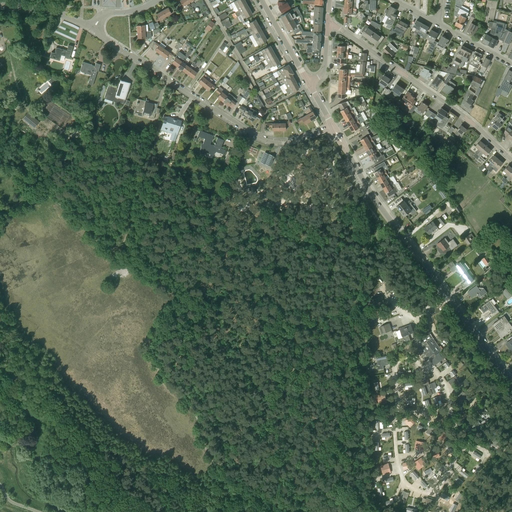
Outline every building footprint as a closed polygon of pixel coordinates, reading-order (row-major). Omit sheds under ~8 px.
[(180,8),(189,3),(187,0),(180,0),(180,1),(182,4),(179,6),(180,8)] [(278,0),(278,5),(279,7),(278,7),(279,9),(278,9),(280,12),(281,11),(283,15),(290,11),(289,9),(290,8),(287,2),(285,3),(285,0),(278,0)] [(461,28),(469,13),(460,9),(465,0),(464,0),(456,0),(455,6),(454,15),(459,18),(455,25),(461,28)] [(238,11),(247,6),(245,1),(236,7),(233,8),(235,12),(238,11)] [(240,15),(250,10),(247,6),(238,11),(235,12),(232,14),(234,18),(238,17),(240,15)] [(390,6),(389,10),(387,9),(386,10),(385,11),(386,13),(387,13),(386,15),(389,16),(385,23),(388,24),(391,26),(392,27),(395,19),(397,15),(394,13),(396,9),(390,6)] [(283,15),(280,17),(284,24),(295,17),(301,14),(297,7),(290,11),(283,15)] [(166,17),(174,12),(173,10),(170,11),(168,8),(162,11),(166,17)] [(243,19),(252,14),(250,10),(240,15),(238,17),(241,22),(243,21),(243,19)] [(166,17),(162,11),(156,14),(158,18),(155,19),(157,22),(166,17)] [(295,17),(284,24),(288,31),(291,29),(293,31),(298,28),(300,31),(302,31),(303,31),(299,24),(296,25),(294,21),(300,18),(301,22),(303,21),(302,18),(303,17),(301,14),(295,17)] [(495,33),(496,30),(495,30),(496,27),(495,27),(496,21),(493,21),(494,20),(490,19),(488,28),(491,29),(490,36),(486,34),(482,42),(488,45),(492,37),(493,38),(494,33),(495,33)] [(242,33),(244,32),(246,31),(249,30),(258,25),(255,20),(249,23),(251,26),(247,28),(248,28),(245,30),(244,29),(238,32),(230,36),(231,39),(242,33)] [(397,26),(395,30),(400,33),(399,36),(401,37),(409,24),(406,22),(405,23),(400,20),(397,26)] [(418,33),(423,24),(417,20),(413,26),(414,27),(412,31),(414,32),(415,31),(418,33)] [(209,31),(214,24),(210,21),(205,28),(209,31)] [(145,32),(144,22),(141,22),(141,25),(137,26),(137,32),(145,32)] [(478,27),(472,23),(467,31),(474,35),(478,27)] [(321,33),(321,25),(314,24),(313,29),(312,29),(312,32),(321,33)] [(369,39),(374,32),(368,28),(369,26),(366,24),(362,30),(365,32),(362,35),(369,39)] [(423,37),(426,33),(429,27),(423,24),(418,33),(417,34),(421,36),(420,36),(423,37)] [(252,35),(261,30),(258,25),(249,30),(252,35)] [(504,42),(507,29),(499,26),(497,32),(499,32),(498,34),(495,33),(494,33),(493,38),(492,37),(488,45),(494,48),(498,39),(504,42)] [(505,54),(511,39),(511,32),(507,30),(507,29),(504,42),(501,52),(505,54)] [(252,42),(264,35),(261,30),(252,35),(249,37),(252,42)] [(432,44),(438,34),(431,30),(427,38),(430,40),(428,43),(431,44),(427,51),(432,54),(435,46),(436,46),(435,46),(432,44)] [(148,31),(145,32),(137,32),(138,38),(142,38),(142,41),(146,41),(145,40),(148,39),(148,31)] [(305,38),(305,40),(320,41),(321,33),(312,32),(303,31),(302,31),(301,35),(313,36),(313,38),(305,38)] [(375,44),(377,41),(380,36),(374,32),(369,39),(375,44)] [(258,45),(267,41),(264,35),(252,42),(255,47),(258,45)] [(444,48),(449,40),(442,36),(439,43),(437,42),(435,46),(436,46),(435,46),(440,49),(439,52),(444,55),(447,49),(444,48)] [(178,50),(186,40),(182,37),(175,48),(178,50)] [(187,65),(188,62),(190,59),(188,58),(196,46),(197,46),(200,42),(196,40),(187,52),(187,53),(185,56),(181,61),(177,67),(182,70),(187,65)] [(320,50),(320,41),(305,40),(295,40),(295,43),(305,44),(305,43),(307,44),(307,43),(312,43),(312,46),(307,46),(306,49),(315,50),(319,50),(320,50)] [(223,51),(227,44),(224,42),(219,48),(223,51)] [(348,52),(348,50),(349,43),(343,42),(343,46),(338,46),(337,52),(348,52)] [(160,54),(164,48),(166,46),(161,43),(159,45),(156,43),(154,45),(157,47),(155,50),(160,54)] [(391,57),(396,51),(389,44),(384,50),(391,57)] [(65,57),(69,59),(73,46),(68,45),(67,50),(56,47),(54,53),(51,52),(50,57),(60,60),(61,55),(65,56),(65,57)] [(457,70),(459,65),(460,66),(461,63),(460,63),(461,61),(461,59),(463,56),(467,48),(462,45),(451,67),(449,66),(445,72),(450,73),(454,74),(455,75),(456,72),(457,70)] [(263,55),(272,50),(270,46),(261,51),(263,55)] [(172,54),(164,48),(160,54),(165,58),(168,55),(171,57),(172,54)] [(468,59),(472,51),(467,48),(463,56),(461,59),(461,61),(460,63),(461,63),(460,66),(463,67),(464,62),(467,62),(468,59)] [(265,60),(275,54),(272,50),(263,55),(265,60)] [(181,61),(185,56),(179,51),(175,56),(176,57),(172,63),(177,67),(181,61)] [(477,70),(480,63),(481,62),(478,61),(481,55),(475,52),(469,64),(470,64),(473,66),(475,67),(474,70),(476,72),(478,70),(477,70)] [(266,65),(268,64),(277,59),(275,54),(265,60),(263,61),(266,65)] [(193,78),(197,73),(194,70),(197,66),(199,67),(202,62),(204,59),(200,57),(195,64),(192,68),(192,69),(188,74),(193,78)] [(484,73),(490,60),(486,58),(482,64),(480,63),(477,70),(478,70),(484,73)] [(270,68),(280,63),(277,59),(268,64),(270,68)] [(375,66),(370,65),(370,62),(367,61),(366,68),(369,69),(369,72),(375,73),(375,66)] [(98,71),(101,65),(96,63),(95,66),(83,62),(80,70),(91,74),(88,84),(93,85),(97,71),(98,71)] [(188,74),(192,69),(192,68),(195,64),(193,62),(190,67),(187,65),(182,70),(188,74)] [(443,71),(446,66),(442,63),(438,70),(441,71),(443,71)] [(281,74),(291,69),(288,65),(276,72),(279,76),(280,76),(282,75),(281,74)] [(433,76),(437,70),(436,70),(433,69),(430,68),(429,71),(424,68),(420,74),(427,79),(431,74),(433,76)] [(282,80),(291,75),(293,74),(291,69),(281,74),(282,75),(280,76),(282,80)] [(444,77),(440,74),(441,71),(438,70),(437,70),(433,76),(436,77),(432,83),(437,86),(444,77)] [(506,97),(511,85),(509,84),(511,78),(511,71),(509,70),(499,88),(500,89),(498,93),(506,97)] [(204,78),(207,75),(205,74),(198,82),(203,86),(208,81),(204,78)] [(390,79),(388,78),(389,77),(385,74),(380,82),(386,86),(388,83),(388,82),(390,79)] [(285,85),(294,79),(291,75),(282,80),(285,85)] [(481,89),(485,81),(475,76),(471,83),(478,87),(481,89)] [(225,84),(229,80),(225,77),(219,85),(221,86),(224,83),(225,84)] [(287,89),(296,84),(296,83),(294,79),(285,85),(287,89)] [(123,105),(130,83),(120,80),(117,92),(107,89),(104,99),(123,105)] [(449,95),(455,86),(456,85),(450,80),(449,80),(449,81),(442,90),(449,95)] [(215,87),(208,81),(203,86),(208,90),(211,87),(214,89),(215,87)] [(288,95),(298,89),(297,87),(298,87),(296,84),(287,89),(285,90),(288,95)] [(399,95),(404,89),(397,84),(392,90),(394,92),(393,93),(396,96),(398,94),(399,95)] [(222,102),(226,96),(221,92),(223,90),(219,87),(216,91),(219,94),(217,97),(222,102)] [(349,88),(339,87),(338,93),(339,93),(339,98),(345,98),(345,93),(346,90),(349,90),(349,88)] [(246,100),(251,91),(248,89),(247,90),(245,93),(242,97),(242,98),(246,100)] [(471,99),(475,94),(469,89),(464,100),(466,102),(464,105),(469,109),(471,105),(471,104),(474,101),(471,99)] [(415,98),(410,95),(411,94),(408,91),(401,101),(405,105),(407,103),(409,105),(408,107),(410,109),(414,105),(416,102),(413,100),(415,98)] [(242,97),(239,95),(236,99),(229,93),(226,96),(222,102),(227,106),(230,103),(234,106),(237,102),(239,103),(242,98),(242,97)] [(151,112),(154,104),(146,102),(146,101),(138,99),(134,113),(137,114),(137,115),(138,115),(138,116),(142,117),(143,114),(149,115),(148,118),(154,119),(155,113),(151,112)] [(338,104),(341,110),(349,106),(346,102),(338,104)] [(423,113),(428,106),(424,103),(422,102),(419,106),(419,105),(417,108),(418,108),(417,109),(423,113)] [(343,116),(353,111),(355,110),(354,109),(352,110),(351,109),(352,108),(350,105),(349,106),(341,110),(341,111),(343,116)] [(247,117),(252,109),(249,107),(248,110),(240,106),(239,109),(243,111),(241,114),(247,117)] [(316,117),(310,107),(307,108),(308,109),(304,111),(307,115),(310,121),(316,117)] [(449,119),(444,116),(447,112),(441,108),(436,115),(428,110),(425,115),(433,121),(432,122),(442,128),(449,119)] [(259,120),(260,117),(255,114),(256,111),(252,109),(247,117),(253,121),(255,118),(259,120)] [(351,115),(357,112),(355,109),(355,110),(353,111),(343,116),(346,121),(353,118),(351,115)] [(39,122),(28,112),(22,119),(34,128),(39,122)] [(497,130),(505,121),(501,118),(503,117),(498,113),(494,118),(496,120),(492,126),(497,130)] [(365,121),(362,116),(360,114),(353,118),(346,121),(349,127),(359,121),(360,124),(361,123),(365,121)] [(310,121),(307,115),(297,120),(298,123),(303,121),(304,124),(310,121)] [(176,138),(181,121),(168,117),(167,121),(164,120),(160,130),(172,133),(170,139),(175,141),(176,138)] [(285,130),(285,127),(291,123),(289,120),(284,123),(279,123),(279,130),(285,130)] [(363,127),(361,123),(360,124),(359,121),(349,127),(352,132),(359,128),(361,133),(367,130),(370,128),(368,124),(363,127)] [(463,135),(467,129),(461,125),(457,130),(455,134),(458,136),(460,133),(463,135)] [(210,144),(213,136),(200,130),(197,137),(205,140),(203,145),(201,145),(200,150),(200,151),(209,154),(210,153),(214,155),(215,152),(223,155),(225,150),(220,148),(223,140),(217,137),(214,146),(210,144)] [(373,140),(373,139),(372,138),(370,135),(360,140),(363,145),(373,140)] [(374,142),(373,140),(363,145),(366,150),(373,147),(371,144),(374,142)] [(491,150),(480,141),(475,146),(479,149),(473,156),(477,159),(479,158),(481,160),(483,158),(481,156),(483,153),(486,156),(491,150)] [(378,150),(376,145),(373,147),(366,150),(369,155),(379,150),(378,150)] [(382,155),(380,153),(384,151),(382,148),(378,150),(379,150),(369,155),(372,161),(373,160),(376,164),(386,158),(383,154),(382,155)] [(270,166),(274,157),(265,153),(261,162),(270,166)] [(232,165),(234,157),(235,157),(228,155),(225,162),(228,164),(232,165)] [(489,171),(491,168),(492,167),(498,159),(494,155),(489,161),(491,163),(488,166),(489,166),(487,169),(489,171)] [(498,169),(503,163),(498,159),(492,167),(494,169),(493,169),(496,172),(499,169),(498,169)] [(377,178),(387,172),(385,170),(384,167),(387,166),(384,161),(373,168),(375,172),(374,172),(377,178)] [(506,179),(503,182),(506,184),(507,182),(511,186),(511,185),(511,183),(510,183),(508,181),(511,177),(511,178),(511,168),(508,165),(503,171),(509,175),(506,179)] [(425,176),(430,173),(425,166),(421,169),(423,171),(421,172),(425,176)] [(487,177),(493,169),(491,168),(489,171),(485,175),(487,177)] [(389,178),(388,174),(387,172),(377,178),(380,183),(389,178)] [(392,183),(391,180),(389,178),(380,183),(383,188),(392,183)] [(386,193),(387,193),(396,187),(394,184),(392,183),(383,188),(386,193)] [(396,187),(387,193),(389,197),(398,191),(396,187)] [(410,203),(414,200),(413,198),(406,203),(401,198),(395,203),(398,206),(397,206),(400,211),(410,203)] [(414,208),(410,204),(410,203),(400,211),(404,216),(411,211),(414,208)] [(433,209),(430,205),(423,211),(426,214),(433,209)] [(443,225),(447,222),(442,216),(438,219),(443,225)] [(431,236),(439,229),(433,222),(425,228),(429,234),(431,236)] [(468,245),(475,239),(471,234),(464,239),(468,245)] [(451,250),(458,245),(453,239),(449,242),(445,238),(444,239),(438,243),(443,250),(448,246),(451,250)] [(467,271),(460,262),(455,266),(455,265),(450,268),(453,272),(456,269),(457,270),(458,269),(462,274),(467,271)] [(473,280),(467,271),(462,274),(466,280),(465,281),(462,284),(464,288),(469,284),(469,283),(473,280)] [(483,295),(486,292),(484,288),(480,291),(476,286),(468,292),(472,297),(475,294),(476,295),(477,294),(480,297),(483,295)] [(498,310),(490,300),(480,308),(483,313),(489,309),(492,314),(498,310)] [(509,323),(504,316),(493,324),(496,328),(495,328),(497,331),(509,323)] [(370,327),(376,325),(374,318),(369,320),(369,322),(368,322),(370,327)] [(511,329),(511,327),(509,323),(497,331),(499,334),(500,334),(503,337),(511,329)] [(384,333),(391,330),(389,324),(382,326),(384,333)] [(414,332),(411,325),(400,329),(402,336),(403,336),(408,334),(414,332)] [(440,362),(442,360),(438,354),(440,352),(431,339),(419,347),(421,349),(423,348),(427,353),(426,354),(434,366),(437,364),(438,366),(441,364),(440,362)] [(388,365),(386,356),(376,358),(378,370),(384,369),(383,366),(388,365)] [(458,384),(453,378),(448,381),(453,388),(458,384)] [(465,403),(466,402),(467,401),(467,400),(467,399),(468,398),(467,397),(467,396),(467,395),(466,394),(465,393),(464,392),(463,392),(462,392),(461,392),(460,392),(459,392),(458,392),(457,393),(456,394),(456,395),(455,396),(455,397),(455,398),(455,399),(455,400),(456,401),(456,402),(457,403),(458,403),(459,404),(460,404),(461,404),(462,404),(463,404),(464,403),(465,403)] [(387,403),(385,394),(377,396),(379,405),(387,403)] [(479,410),(483,417),(487,415),(485,412),(488,410),(485,406),(479,410)] [(459,419),(469,415),(466,410),(457,414),(459,419)] [(446,424),(449,417),(441,413),(437,420),(446,424)] [(411,427),(416,420),(410,415),(404,422),(411,427)] [(433,435),(436,430),(429,426),(427,432),(433,435)] [(445,441),(448,434),(439,430),(436,437),(445,441)] [(474,439),(465,434),(463,437),(472,442),(474,439)] [(497,446),(500,441),(490,436),(487,441),(496,446),(497,446)] [(457,443),(451,440),(448,446),(454,449),(457,443)] [(422,450),(424,442),(416,441),(415,448),(422,450)] [(440,456),(437,448),(430,449),(433,458),(440,456)] [(475,450),(473,454),(480,458),(483,455),(475,450)] [(426,464),(421,458),(414,462),(419,469),(426,464)] [(391,472),(388,462),(380,465),(383,474),(391,472)] [(468,477),(471,473),(463,468),(460,472),(468,477)] [(415,470),(412,473),(417,479),(420,476),(415,470)] [(405,503),(408,496),(401,494),(399,501),(405,503)]
